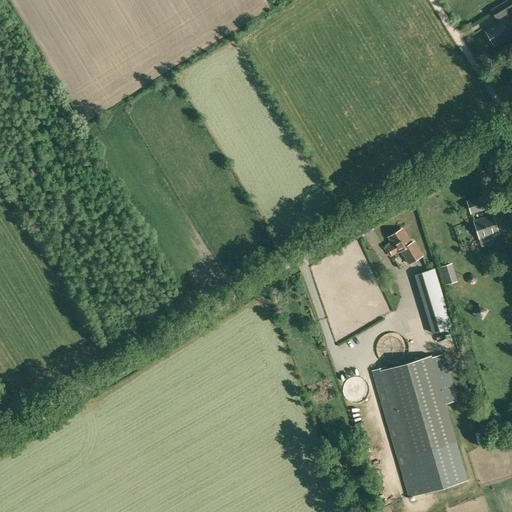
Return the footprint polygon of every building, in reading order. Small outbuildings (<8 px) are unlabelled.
[(496,20),(511,10),(511,0),(506,0),(490,10),(496,20)] [(494,47),(510,37),(500,22),(485,31),(494,47)] [(471,215),(484,212),(480,199),(467,203),(471,215)] [(479,239),(498,233),(492,214),(473,221),(479,239)] [(410,243),(402,229),(388,237),(397,252),(400,251),(408,264),(423,256),(414,241),(410,243)] [(449,263),(438,267),(440,272),(451,269),(449,263)] [(443,298),(423,304),(432,333),(452,327),(443,298)] [(386,366),(371,370),(389,430),(397,459),(407,498),(409,498),(423,494),(468,481),(462,461),(456,442),(445,404),(457,401),(444,353),(432,357),(431,355),(387,368),(386,366)] [(357,461),(363,458),(359,448),(353,450),(357,461)]
